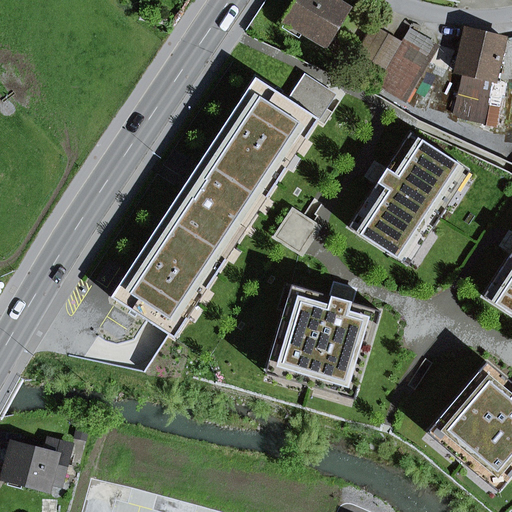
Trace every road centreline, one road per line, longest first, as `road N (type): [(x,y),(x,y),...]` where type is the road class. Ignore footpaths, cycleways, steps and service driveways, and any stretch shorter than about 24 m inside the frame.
road 1 (primary): [(0,357),(228,0)]
road 2 (residential): [(511,355),(345,279),(320,245)]
road 3 (residential): [(389,0),(444,17),(511,12)]
